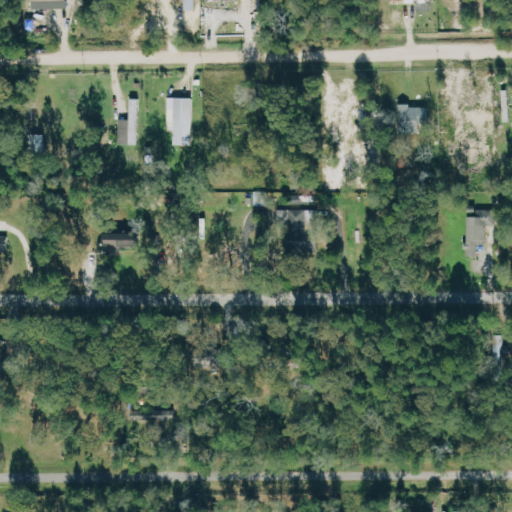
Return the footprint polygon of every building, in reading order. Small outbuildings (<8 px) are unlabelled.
[(169,131),(176,131),(176,145),(194,145),(195,97),(170,97),(169,131)] [(120,144),(139,145),(140,99),(132,98),(131,119),(121,119),(120,144)] [(401,130),(422,130),(421,114),(414,114),(413,103),(400,104),(401,130)] [(46,135),(36,134),(35,148),(45,148),(46,135)] [(307,209),(285,210),(286,253),(319,252),(318,230),(307,230),(307,209)] [(106,254),(122,254),(122,247),(138,247),(138,233),(107,233),(106,254)] [(173,233),(166,234),(167,247),(174,246),(173,233)] [(0,251),(10,251),(9,235),(0,235),(0,251)] [(20,354),(22,344),(10,342),(8,352),(20,354)] [(143,423),(172,424),(173,411),(144,410),(143,423)]
